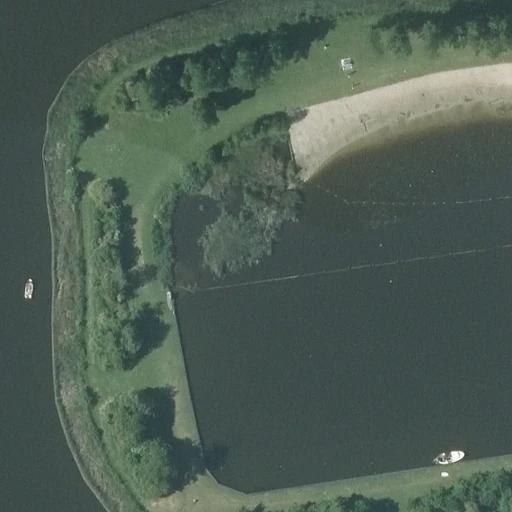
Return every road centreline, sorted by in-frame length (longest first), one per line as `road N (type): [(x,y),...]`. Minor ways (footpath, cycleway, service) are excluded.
road 1 (track): [(511,55),(257,90),(144,164),(121,234),(145,430),(201,498),(256,511)]
road 2 (track): [(306,511),(511,484)]
